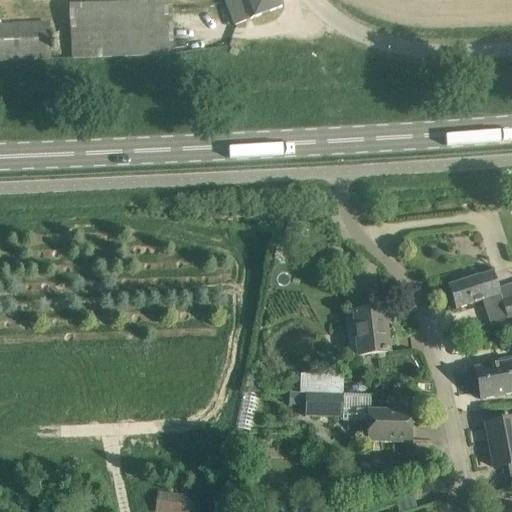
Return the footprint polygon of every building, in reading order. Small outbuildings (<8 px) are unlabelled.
[(224,0),(227,7),(234,26),(282,8),(278,0),(224,0)] [(71,58),(175,55),(174,1),(70,4),(71,58)] [(0,61),(50,59),(49,39),(48,22),(1,24),(1,22),(0,21),(0,61)] [(506,320),(511,318),(511,283),(498,288),(492,273),(479,277),(448,287),(455,310),(498,296),(506,320)] [(358,357),(368,356),(388,354),(386,334),(383,335),(381,311),(361,313),(353,314),(358,357)] [(498,366),(475,370),(481,400),(511,394),(511,363),(511,359),(497,362),(498,366)] [(319,395),(306,395),(290,394),(290,405),(306,406),(306,417),(343,419),(343,395),(319,395)] [(384,412),(367,412),(356,411),(356,423),(367,423),(367,444),(411,445),(411,421),(404,421),(404,412),(384,412)] [(511,420),(506,422),(486,426),(494,469),(507,467),(511,484),(511,483),(511,420)] [(194,511),(196,498),(175,495),(158,493),(156,511),(194,511)] [(497,494),(487,500),(491,507),(502,501),(497,494)]
